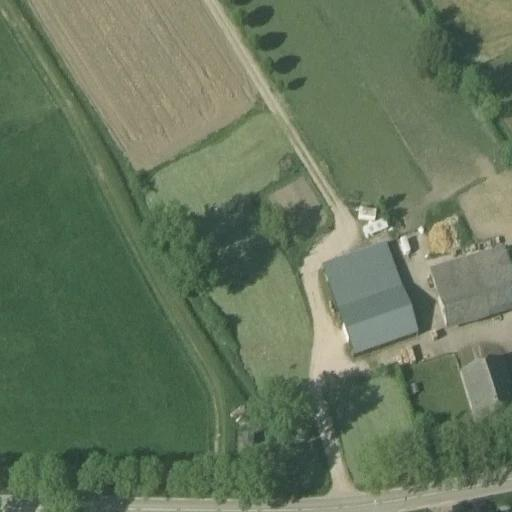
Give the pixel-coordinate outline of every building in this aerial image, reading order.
[(353,359),(417,336),(401,289),(385,245),(321,268),(336,312),(353,359)] [(473,258),(429,271),(438,299),(437,299),(446,328),(511,307),(511,278),(505,257),(475,266),(473,258)] [(511,416),(511,395),(502,361),(459,374),(474,428),(511,416)] [(409,397),(417,395),(415,386),(406,389),(409,397)] [(241,437),(241,447),(253,448),(253,437),(241,437)]
